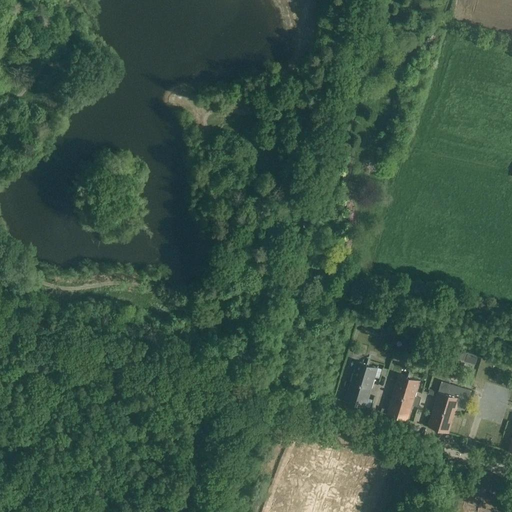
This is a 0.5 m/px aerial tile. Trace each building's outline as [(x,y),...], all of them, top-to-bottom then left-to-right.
[(383,327),(375,325),(373,333),(381,335),(383,327)] [(425,340),(417,338),(415,346),(422,348),(425,340)] [(466,353),(458,350),(456,358),(464,360),(466,353)] [(357,361),(344,401),(366,407),(378,367),(357,361)] [(388,409),(387,414),(408,420),(413,405),(415,396),(420,380),(399,374),(388,409)] [(432,376),(431,384),(437,385),(439,377),(432,376)] [(460,397),(438,391),(428,426),(449,433),(460,397)] [(415,396),(413,405),(419,406),(421,398),(415,396)]
